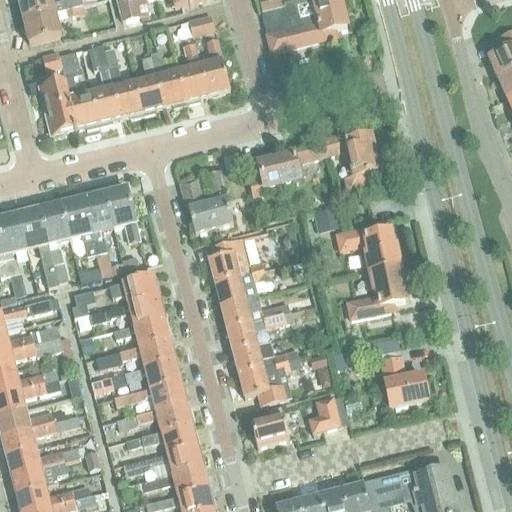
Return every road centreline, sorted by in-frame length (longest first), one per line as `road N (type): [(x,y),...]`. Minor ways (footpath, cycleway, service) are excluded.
road 1 (secondary): [(387,0),(511,504)]
road 2 (secondary): [(511,360),(415,0)]
road 3 (residential): [(149,153),(235,485)]
road 4 (residential): [(238,0),(269,122),(149,153)]
road 5 (residential): [(235,485),(442,432)]
road 6 (residential): [(511,202),(479,129),(446,4)]
road 7 (residential): [(0,54),(31,181)]
road 8 (residential): [(31,181),(149,153)]
